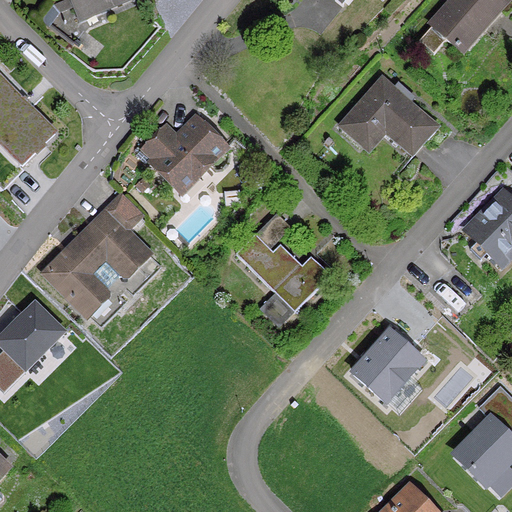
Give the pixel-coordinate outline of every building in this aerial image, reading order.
[(67,0),(72,10),(96,0),(101,0),(106,9),(127,0),(67,0)] [(483,32),(501,13),(509,4),(504,0),(452,0),(429,27),(461,57),(483,32)] [(54,135),(27,109),(20,101),(0,80),(0,146),(20,167),(20,168),(33,155),(35,157),(43,150),(41,147),(42,146),(54,135)] [(411,159),(421,147),(436,130),(380,81),(338,129),(357,146),(374,127),(411,159)] [(144,149),(142,151),(153,162),(150,166),(180,195),(224,152),(194,122),(174,142),(163,130),(144,149)] [(511,201),(510,199),(507,203),(501,197),(477,220),(466,232),(487,252),(484,255),(498,268),(511,255),(511,201)] [(105,215),(68,253),(45,276),(99,329),(159,269),(125,234),(134,225),(116,206),(113,203),(103,214),(105,215)] [(234,257),(293,315),(328,279),(309,260),(300,269),(278,248),(271,255),(254,237),(234,257)] [(470,305),(445,279),(434,290),(459,316),(470,305)] [(64,331),(36,303),(0,338),(0,343),(26,369),(64,331)] [(425,360),(389,329),(353,371),(388,402),(425,360)] [(511,441),(492,422),(457,458),(486,486),(511,459),(511,441)] [(0,503),(1,502),(1,497),(0,496),(0,477),(8,470),(0,461),(0,503)] [(430,511),(410,491),(389,511),(430,511)]
